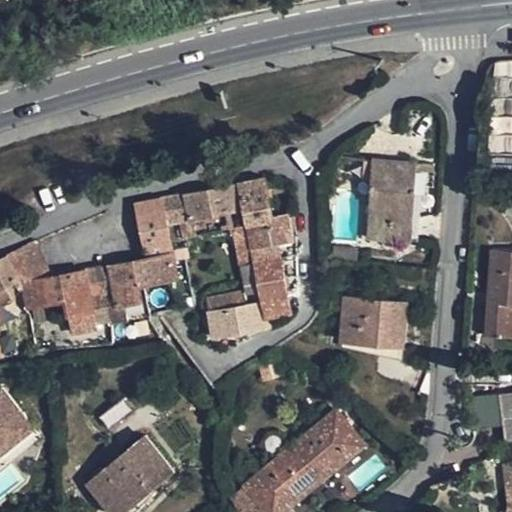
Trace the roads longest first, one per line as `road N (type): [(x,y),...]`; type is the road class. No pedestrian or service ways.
road 1 (residential): [(372,511),(420,464),(439,425),(465,7)]
road 2 (secondary): [(0,115),(305,33),(465,7)]
road 3 (unknown): [(302,145),(326,255),(323,294),(307,324),(248,365)]
